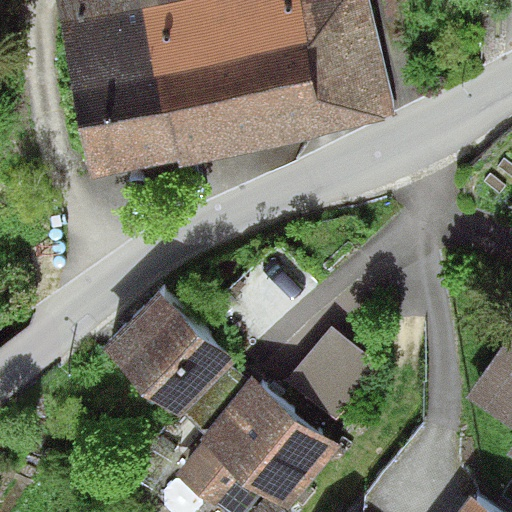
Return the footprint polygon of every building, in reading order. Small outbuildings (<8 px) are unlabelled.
[(55,0),(93,178),(178,160),(179,167),(396,122),(370,0),(55,0)] [(20,30),(0,35),(0,78),(30,70),(20,30)] [(163,291),(106,348),(178,419),(184,414),(231,367),(235,363),(163,291)] [(331,325),(288,382),(337,419),(381,362),(331,325)] [(511,335),(510,334),(466,397),(511,429),(511,449),(508,455),(511,457),(511,335)] [(248,380),(231,367),(184,414),(204,434),(248,380)] [(286,511),(341,446),(252,375),(248,380),(204,434),(201,438),(204,439),(175,474),(215,507),(219,502),(231,511),(286,511)] [(493,511),(470,495),(457,511),(493,511)]
